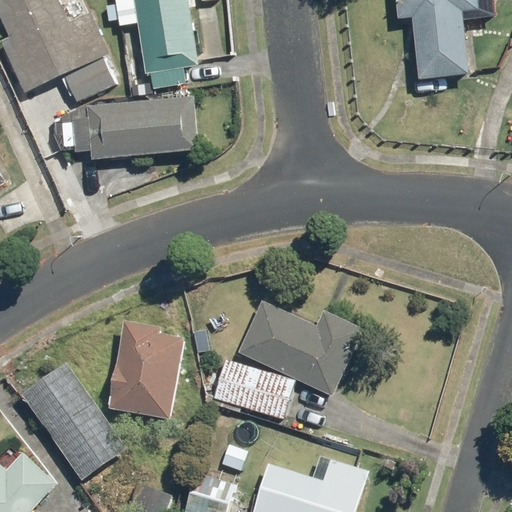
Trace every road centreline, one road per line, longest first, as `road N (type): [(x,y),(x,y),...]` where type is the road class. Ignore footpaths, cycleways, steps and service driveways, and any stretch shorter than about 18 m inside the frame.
road 1 (residential): [(0,308),(136,234),(226,204),(309,190)]
road 2 (residential): [(460,511),(511,312)]
road 3 (residential): [(309,190),(402,189),(511,205)]
road 4 (residential): [(309,190),(287,0)]
